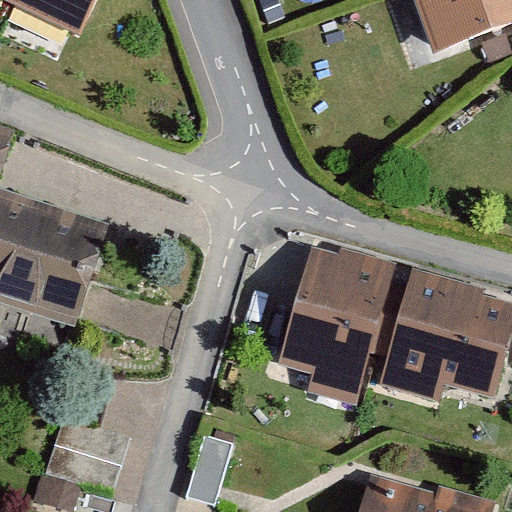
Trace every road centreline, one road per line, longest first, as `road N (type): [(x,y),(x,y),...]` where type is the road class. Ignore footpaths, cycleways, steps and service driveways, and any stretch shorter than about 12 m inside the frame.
road 1 (residential): [(244,193),(511,265)]
road 2 (residential): [(0,99),(244,193)]
road 3 (residential): [(207,0),(254,128),(244,193)]
